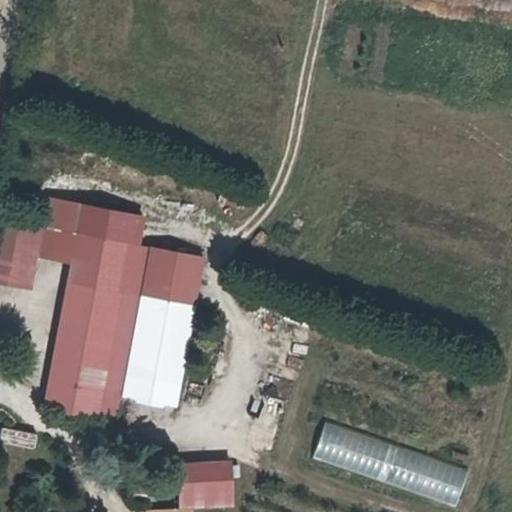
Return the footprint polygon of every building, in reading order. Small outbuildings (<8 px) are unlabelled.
[(131,304),(141,254),(67,240),(37,414),(107,426),(117,373),(97,370),(110,300),(131,304)] [(141,254),(131,304),(148,307),(157,257),(141,254)] [(97,370),(117,373),(131,304),(110,300),(97,370)] [(277,421),(279,399),(261,397),(259,420),(277,421)] [(321,421),(309,461),(456,504),(467,465),(321,421)] [(0,444),(34,446),(35,429),(0,427),(0,444)]
